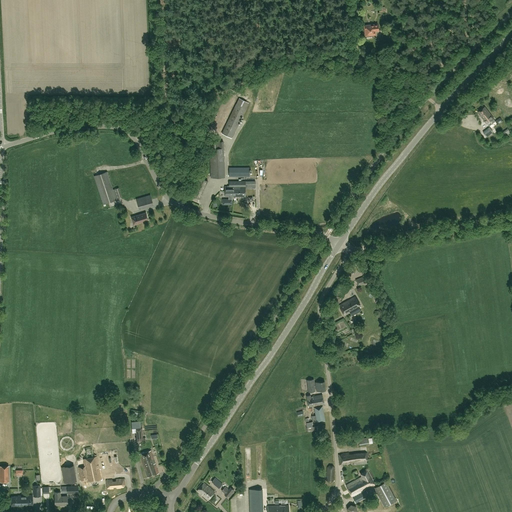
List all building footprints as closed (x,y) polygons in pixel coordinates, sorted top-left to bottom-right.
[(378,24),(374,25),(365,26),(366,35),(372,34),(372,35),(376,35),(375,31),(378,31),(378,24)] [(231,138),(246,108),(249,102),(239,98),(236,104),(232,102),(219,129),(222,131),(221,133),(231,138)] [(494,119),(485,107),(478,112),(487,124),(494,119)] [(486,136),(493,131),(489,127),(483,131),(486,136)] [(223,148),(223,138),(218,139),(218,141),(210,141),(211,148),(209,148),(209,153),(204,153),(204,159),(210,158),(211,177),(225,177),(223,148)] [(229,167),(229,176),(249,176),(249,167),(229,167)] [(103,204),(116,200),(107,171),(94,176),(103,204)] [(208,181),(197,176),(190,194),(200,199),(208,181)] [(232,194),(232,190),(233,190),(233,186),(238,186),(238,181),(229,181),(229,185),(227,185),(227,186),(225,186),(225,197),(228,197),(228,199),(222,199),(222,204),(232,204),(232,197),(232,194)] [(238,187),(238,186),(233,186),(233,190),(232,190),(232,194),(232,197),(246,197),(245,187),(238,187)] [(139,207),(153,204),(151,194),(137,198),(139,207)] [(146,213),(132,217),(134,225),(148,220),(146,213)] [(366,282),(371,283),(373,277),(368,275),(368,274),(356,279),(358,285),(366,282)] [(339,305),(345,315),(360,306),(355,296),(339,305)] [(314,379),(310,379),(306,380),(308,392),(315,391),(314,379)] [(325,390),(324,381),(315,382),(316,391),(325,390)] [(312,416),(313,422),(317,422),(325,421),(322,405),(324,404),(322,394),(312,396),(311,397),(310,395),(306,396),(308,407),(314,406),(316,415),(312,416)] [(132,433),(133,433),(136,433),(137,442),(143,441),(142,428),(141,428),(140,422),(131,422),(132,433)] [(381,436),(368,438),(368,437),(358,439),(359,445),(382,441),(381,436)] [(151,463),(150,461),(154,460),(151,450),(139,454),(142,462),(147,461),(148,465),(151,465),(150,463),(151,463)] [(367,460),(367,451),(339,455),(340,464),(343,464),(343,465),(350,464),(350,462),(353,462),(354,465),(367,463),(367,460)] [(87,480),(87,481),(101,479),(98,464),(98,461),(97,462),(96,457),(84,459),(85,465),(86,466),(79,467),(81,481),(87,480)] [(159,473),(154,460),(150,461),(151,463),(150,463),(151,465),(148,465),(147,461),(142,462),(147,477),(159,473)] [(0,481),(9,482),(9,465),(0,465),(0,481)] [(64,484),(77,481),(74,465),(61,467),(64,484)] [(334,480),(334,468),(333,466),(329,465),(327,467),(326,480),(328,482),(332,482),(334,480)] [(346,485),(355,503),(372,494),(369,488),(375,485),(367,470),(360,474),(362,477),(346,485)] [(112,479),(106,480),(106,489),(110,489),(113,489),(113,487),(116,487),(116,489),(121,489),(121,488),(123,488),(126,485),(125,478),(116,479),(116,480),(113,481),(112,479)] [(223,484),(217,479),(213,484),(219,489),(223,484)] [(396,500),(386,481),(374,488),(384,507),(396,500)] [(197,490),(208,500),(215,492),(204,483),(197,490)] [(230,487),(229,489),(225,486),(221,491),(225,494),(224,494),(227,497),(228,497),(229,498),(235,491),(233,490),(234,490),(230,487)] [(249,511),(263,510),(262,488),(249,489),(249,511)] [(55,496),(55,505),(68,505),(67,496),(60,496),(60,492),(55,492),(55,496)] [(21,501),(23,501),(23,495),(18,496),(11,496),(11,505),(18,505),(18,506),(22,506),(21,501)] [(23,495),(23,501),(21,501),(22,506),(33,506),(33,495),(23,495)]
